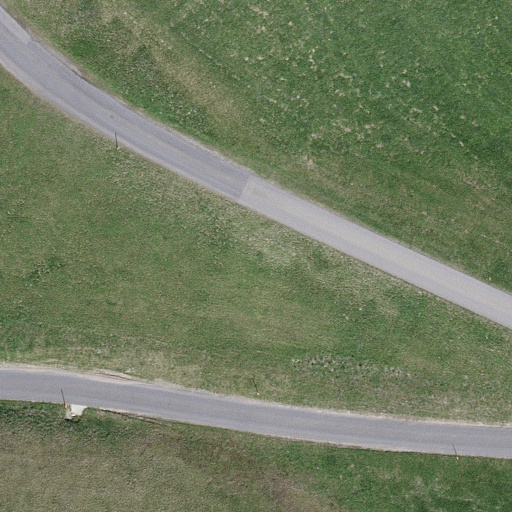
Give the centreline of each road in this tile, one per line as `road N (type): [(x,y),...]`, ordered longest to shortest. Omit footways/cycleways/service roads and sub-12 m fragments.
road 1 (unclassified): [(0,49),(20,78),(263,168),(511,310)]
road 2 (unclassified): [(511,423),(0,386)]
